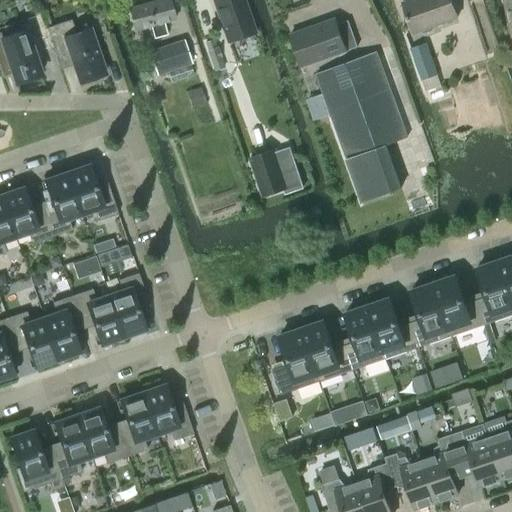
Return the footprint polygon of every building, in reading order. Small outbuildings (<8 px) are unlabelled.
[(162,24),(174,21),(168,0),(167,0),(130,10),(136,31),(151,27),(154,39),(165,36),(162,24)] [(255,33),(243,0),(213,0),(228,42),(255,33)] [(451,0),(411,0),(403,3),(413,33),(458,18),(451,0)] [(46,28),(60,70),(74,65),(80,83),(104,74),(89,29),(75,33),(71,20),(46,28)] [(301,67),(357,48),(348,22),(338,25),(336,20),(290,36),(301,67)] [(0,61),(8,59),(16,84),(40,75),(25,30),(1,38),(0,34),(0,61)] [(192,64),(184,41),(149,53),(157,76),(192,64)] [(441,86),(426,44),(411,49),(425,91),(441,86)] [(217,47),(208,50),(214,70),(223,67),(217,47)] [(316,75),(346,159),(362,204),(399,190),(384,146),(406,138),(376,53),(316,75)] [(186,92),(191,107),(204,102),(199,87),(186,92)] [(250,158),(248,159),(261,197),(263,196),(282,190),(283,195),(303,188),(295,164),(282,169),(275,150),(250,158)] [(66,173),(80,214),(94,209),(98,221),(117,214),(108,187),(97,191),(89,166),(67,173),(66,173)] [(80,214),(66,173),(66,174),(44,181),(53,206),(42,210),(51,237),(72,230),(68,218),(80,214)] [(51,237),(42,210),(31,214),(23,189),(1,196),(1,195),(0,195),(14,237),(28,232),(32,244),(51,237)] [(0,254),(6,252),(2,241),(14,237),(0,195),(0,254)] [(127,244),(114,249),(119,262),(132,257),(127,244)] [(511,254),(497,259),(511,302),(511,254)] [(52,270),(61,267),(58,258),(49,261),(52,270)] [(511,314),(511,302),(497,259),(476,266),(486,294),(475,297),(484,324),(489,322),(511,314)] [(73,262),(72,275),(89,276),(90,263),(73,262)] [(108,296),(122,337),(123,337),(123,336),(145,329),(136,304),(147,300),(138,273),(118,280),(122,291),(108,296)] [(432,281),(450,335),(484,324),(475,297),(463,301),(453,274),(432,281)] [(40,275),(31,278),(34,287),(39,285),(42,280),(40,275)] [(450,335),(432,281),(410,289),(421,316),(409,320),(418,346),(450,335)] [(72,296),(81,323),(91,319),(100,344),(122,337),(122,338),(122,337),(108,296),(96,300),(92,289),(72,296)] [(43,319),(57,360),(57,359),(79,351),(70,326),(81,323),(72,296),(52,303),(56,314),(43,319)] [(365,304),(384,358),(418,346),(409,320),(397,325),(387,297),(365,304)] [(384,358),(365,304),(344,311),(354,339),(343,344),(352,369),(384,358)] [(6,318),(15,345),(25,342),(34,367),(56,359),(56,360),(57,360),(43,319),(30,323),(26,311),(6,318)] [(15,345),(6,318),(0,320),(0,378),(13,374),(4,349),(15,345)] [(300,326),(318,381),(352,369),(343,344),(331,348),(321,319),(300,326)] [(489,322),(484,324),(491,343),(496,342),(489,322)] [(318,381),(300,326),(278,334),(289,362),(271,368),(280,394),(318,381)] [(429,383),(414,388),(417,396),(432,391),(429,383)] [(141,393),(156,434),(169,429),(173,441),(193,434),(183,407),(173,411),(164,386),(142,393),(142,392),(141,393)] [(118,430),(127,456),(147,450),(143,438),(156,434),(141,393),(119,401),(128,426),(118,430)] [(365,402),(369,412),(380,409),(376,398),(365,402)] [(357,418),(367,415),(364,404),(353,407),(357,418)] [(127,456),(118,430),(107,433),(98,408),(76,416),(76,415),(76,417),(90,456),(103,452),(107,463),(127,456)] [(417,411),(407,414),(412,430),(422,426),(417,411)] [(90,456),(76,417),(76,415),(75,415),(75,416),(53,424),(62,449),(52,452),(61,479),(81,472),(77,461),(90,456)] [(488,437),(502,480),(511,476),(511,419),(505,422),(508,430),(488,437)] [(386,424),(376,427),(381,440),(390,437),(386,424)] [(11,438),(10,437),(9,438),(19,468),(15,469),(19,478),(17,479),(22,492),(49,483),(51,491),(63,487),(61,479),(52,452),(41,456),(32,431),(11,438)] [(450,435),(460,464),(472,460),(481,487),(502,480),(488,437),(467,444),(462,431),(450,435)] [(359,433),(345,438),(349,450),(363,445),(359,433)] [(422,460),(437,502),(458,495),(449,468),(460,464),(450,435),(438,439),(440,445),(434,449),(434,456),(422,460)] [(437,502),(422,460),(410,464),(405,456),(399,459),(397,453),(385,457),(387,463),(395,487),(406,483),(415,510),(437,502)] [(357,482),(366,511),(391,511),(384,491),(395,487),(387,463),(368,469),(368,478),(357,482)] [(366,511),(357,482),(345,486),(340,479),(321,486),(329,509),(341,505),(342,511),(366,511)] [(317,511),(312,495),(305,498),(310,511),(317,511)] [(163,511),(167,511),(163,501),(154,504),(156,511),(163,511)]
